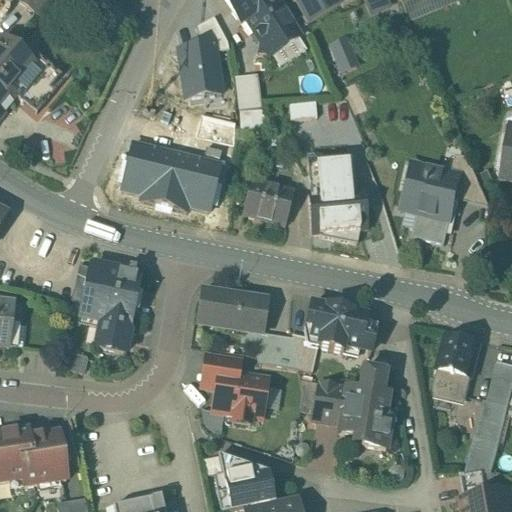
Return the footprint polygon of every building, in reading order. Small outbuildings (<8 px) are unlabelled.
[(12,0),(40,19),(53,0),(12,0)] [(120,12),(104,0),(90,0),(88,3),(112,21),(119,12),(120,12)] [(275,0),(219,0),(239,27),(245,22),(259,45),(257,54),(267,56),(268,58),(298,39),(274,1),(276,0),(275,0)] [(336,0),(291,0),(306,26),(340,7),(336,0)] [(472,0),(469,0),(453,7),(459,20),(478,12),(472,0)] [(347,36),(326,44),(338,74),(358,66),(347,36)] [(1,42),(0,43),(0,103),(9,92),(30,66),(1,42)] [(214,46),(179,50),(185,103),(220,99),(214,46)] [(256,77),(233,80),(237,113),(260,110),(256,77)] [(0,103),(0,117),(2,116),(0,114),(0,113),(14,96),(9,92),(0,103)] [(313,106),(288,108),(290,123),(315,121),(313,106)] [(511,128),(508,128),(499,181),(511,182),(511,128)] [(177,156),(132,145),(120,193),(165,204),(177,156)] [(221,167),(177,156),(165,204),(209,215),(221,167)] [(488,210),(468,164),(467,165),(465,174),(459,173),(458,179),(459,179),(454,204),(488,210)] [(458,179),(410,168),(400,213),(449,224),(454,204),(459,179),(458,179)] [(343,212),(327,210),(329,189),(307,187),(303,242),(349,246),(375,250),(378,215),(384,213),(372,176),(336,188),(343,212)] [(273,185),(260,182),(259,186),(250,184),(241,219),(283,230),(292,195),(272,189),(273,185)] [(117,271),(92,266),(89,268),(83,296),(78,321),(99,325),(94,348),(96,351),(121,357),(124,354),(129,332),(127,329),(126,328),(128,319),(129,318),(137,282),(135,279),(119,276),(119,275),(117,271)] [(89,271),(77,268),(72,293),(83,296),(89,271)] [(265,304),(201,294),(197,327),(260,336),(265,304)] [(12,308),(0,306),(0,350),(6,352),(12,308)] [(365,318),(310,306),(305,331),(310,332),(308,341),(308,342),(317,344),(316,350),(341,356),(343,350),(357,353),(358,351),(370,354),(375,330),(363,328),(365,318)] [(290,341),(264,337),(260,367),(297,373),(291,341),(290,341)] [(308,341),(290,337),(290,338),(291,341),(297,373),(310,376),(316,350),(317,344),(308,342),(308,341)] [(478,349),(459,344),(458,340),(452,339),(449,342),(444,340),(436,372),(470,381),(478,349)] [(84,360),(59,354),(55,371),(81,376),(83,374),(86,362),(84,360)] [(239,364),(204,358),(199,390),(215,392),(217,375),(237,378),(239,364)] [(511,392),(511,371),(497,368),(489,402),(508,407),(511,392)] [(385,376),(361,372),(357,394),(381,398),(385,376)] [(237,378),(217,375),(215,392),(211,415),(259,422),(265,382),(237,378)] [(335,390),(317,387),(311,422),(339,427),(340,427),(346,392),(336,390),(335,390)] [(357,394),(346,392),(340,427),(339,427),(338,436),(361,440),(359,449),(384,453),(388,426),(388,425),(378,424),(380,412),(383,399),(381,398),(357,394)] [(508,407),(489,402),(488,405),(486,405),(477,443),(498,448),(508,407)] [(391,414),(380,412),(378,424),(388,425),(388,426),(393,425),(391,414)] [(57,436),(27,441),(26,434),(0,437),(0,486),(21,483),(23,491),(65,483),(62,466),(63,466),(61,453),(60,453),(57,436)] [(482,476),(458,476),(462,502),(486,498),(482,476)] [(462,502),(459,502),(460,511),(505,511),(503,495),(486,498),(462,502)] [(86,511),(84,501),(55,506),(56,511),(86,511)] [(161,511),(159,501),(149,503),(151,511),(161,511)] [(151,511),(149,503),(111,510),(111,511),(151,511)]
